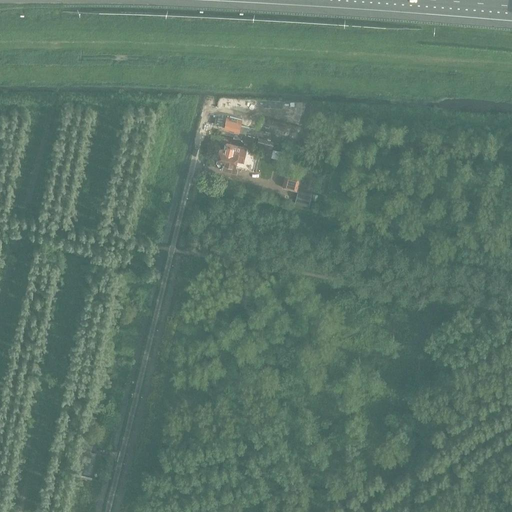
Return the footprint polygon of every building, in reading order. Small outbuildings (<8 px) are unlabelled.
[(250,127),(241,125),(242,119),(228,115),(224,128),(239,132),(239,130),(245,131),(246,129),(249,130),(250,127)] [(245,135),(243,141),(253,144),(255,137),(245,135)] [(275,141),(259,137),(257,144),(273,148),(275,141)] [(247,149),(229,144),(227,151),(221,149),(220,150),(217,151),(215,158),(218,161),(224,163),(223,170),(234,173),(236,169),(235,165),(236,160),(243,161),(247,149)] [(288,172),(284,187),(299,191),(303,176),(288,172)] [(297,202),(311,206),(315,193),(300,189),(297,202)] [(144,290),(139,289),(142,278),(136,276),(136,279),(130,277),(128,285),(133,287),(132,291),(130,290),(127,301),(129,302),(129,303),(135,305),(137,296),(142,297),(144,290)] [(81,443),(79,453),(84,454),(79,473),(86,475),(86,473),(90,474),(96,453),(90,452),(92,446),(81,443)]
